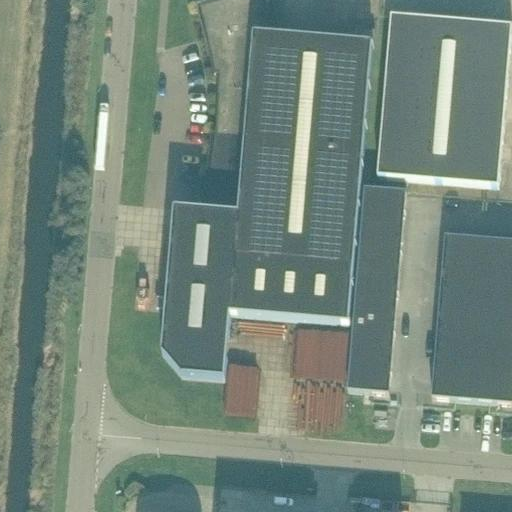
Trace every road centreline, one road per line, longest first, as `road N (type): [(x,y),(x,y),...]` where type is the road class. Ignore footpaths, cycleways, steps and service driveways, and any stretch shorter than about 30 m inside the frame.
road 1 (unclassified): [(90,434),(125,0)]
road 2 (unclassified): [(511,469),(90,434)]
